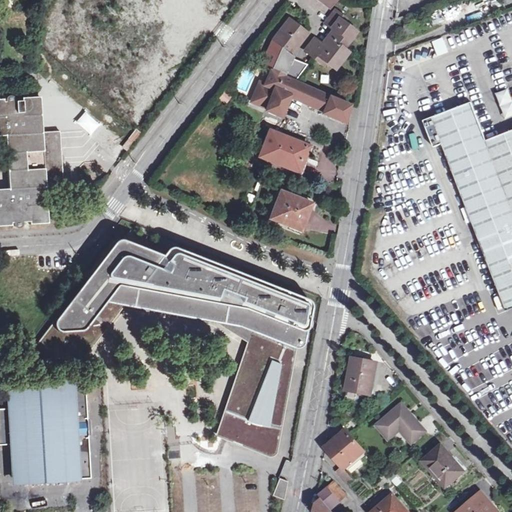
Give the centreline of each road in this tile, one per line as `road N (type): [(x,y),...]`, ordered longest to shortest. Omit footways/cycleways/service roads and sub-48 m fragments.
road 1 (unclassified): [(0,246),(90,232),(272,0)]
road 2 (residential): [(335,307),(385,0)]
road 3 (residential): [(335,307),(342,321),(361,326),(510,503)]
road 4 (residential): [(296,511),(335,307)]
